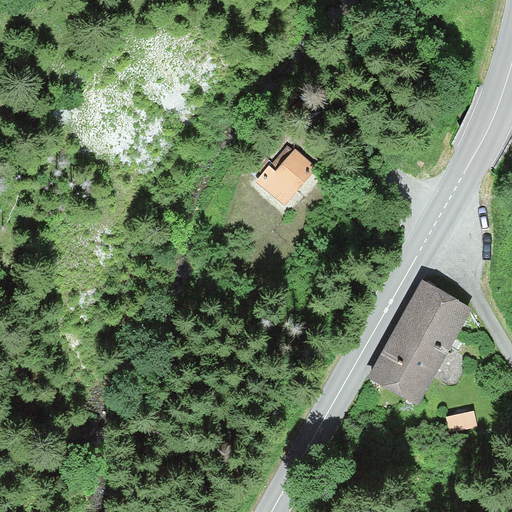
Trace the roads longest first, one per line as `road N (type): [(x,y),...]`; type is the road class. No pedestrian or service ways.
road 1 (secondary): [(272,511),(432,230)]
road 2 (secondary): [(432,230),(475,149),(511,52)]
road 3 (unclassified): [(432,230),(511,361)]
